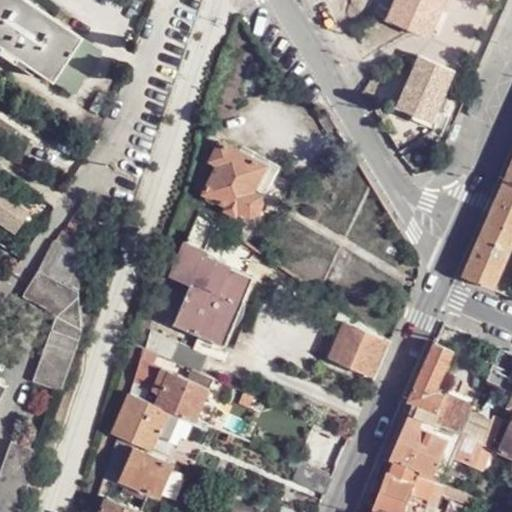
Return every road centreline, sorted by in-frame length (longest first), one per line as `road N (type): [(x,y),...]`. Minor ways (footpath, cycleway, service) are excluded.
road 1 (residential): [(172,0),(112,150),(26,264)]
road 2 (residential): [(456,234),(405,201),(281,0)]
road 3 (secondary): [(436,289),(341,511)]
road 4 (secondary): [(511,109),(456,234)]
